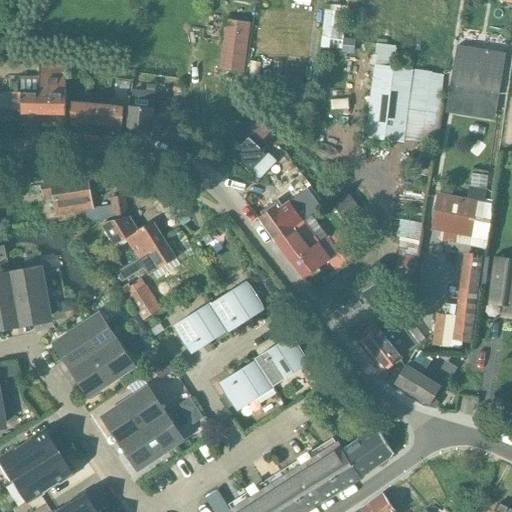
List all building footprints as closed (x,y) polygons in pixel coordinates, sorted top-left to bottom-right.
[(250,23),(232,21),(228,45),(222,44),(221,57),(245,60),(250,23)] [(375,65),(365,138),(404,143),(405,140),(434,144),(443,75),(393,69),(394,57),(378,55),(376,65),(375,65)] [(39,93),(7,93),(0,92),(0,109),(22,110),(22,114),(65,115),(66,78),(40,77),(39,93)] [(134,108),(130,107),(128,128),(158,131),(160,115),(150,114),(150,110),(154,110),(155,96),(136,94),(134,108)] [(122,127),(124,108),(74,103),(72,123),(122,127)] [(257,117),(248,128),(263,141),(272,130),(257,117)] [(232,155),(250,172),(252,171),(261,179),(277,161),(268,153),(267,155),(249,138),(232,155)] [(220,167),(217,171),(223,177),(229,170),(223,164),(220,167)] [(93,206),(88,178),(42,185),(44,195),(53,193),(56,212),(93,206)] [(437,193),(431,231),(442,233),(441,243),(485,250),(493,202),(450,196),(452,187),(444,185),(442,194),(437,193)] [(277,206),(258,219),(275,243),(275,242),(293,229),(292,228),(303,221),(288,199),(287,199),(281,191),(271,198),(277,206)] [(348,193),(331,205),(346,225),(363,213),(348,193)] [(129,215),(125,195),(111,198),(112,205),(85,209),(87,222),(115,217),(129,215)] [(165,241),(154,223),(153,222),(137,232),(128,217),(103,223),(117,245),(126,239),(140,260),(151,253),(150,251),(165,241)] [(303,280),(328,262),(338,275),(360,257),(341,231),(328,239),(327,237),(318,244),(315,239),(304,246),(293,229),(275,242),(291,265),(303,280)] [(176,258),(165,241),(150,251),(151,253),(140,260),(134,264),(133,263),(124,268),(125,270),(118,274),(122,281),(129,277),(130,278),(145,268),(150,276),(176,258)] [(482,256),(466,254),(457,317),(436,314),(432,346),(460,350),(461,340),(470,341),(482,256)] [(511,260),(496,258),(489,304),(503,306),(502,317),(511,318),(511,260)] [(10,274),(20,327),(35,324),(34,321),(49,318),(40,272),(25,274),(25,271),(10,274)] [(20,327),(10,274),(0,275),(0,327),(4,327),(5,330),(20,327)] [(127,297),(142,321),(161,309),(141,278),(136,282),(137,284),(131,288),(128,284),(122,288),(127,297)] [(246,282),(212,304),(211,304),(228,331),(228,333),(264,310),(246,282)] [(193,353),(228,331),(211,304),(212,304),(211,303),(175,325),(193,353)] [(72,371),(117,341),(108,328),(106,330),(97,317),(58,343),(66,356),(63,358),(72,371)] [(385,373),(413,350),(420,345),(400,319),(393,325),(381,334),(378,330),(362,343),(385,373)] [(274,387),(308,364),(291,336),(255,359),(256,361),(256,360),(273,387),(274,387)] [(117,341),(72,371),(80,383),(83,382),(92,394),(131,368),(122,355),(125,353),(117,341)] [(396,385),(435,409),(437,404),(433,402),(440,388),(423,377),(437,351),(415,352),(396,385)] [(256,360),(256,361),(221,383),(228,394),(219,400),(226,410),(235,405),(239,411),(275,388),(274,387),(273,387),(256,360)] [(121,444),(166,414),(157,401),(154,403),(146,390),(107,417),(115,429),(112,431),(121,444)] [(166,414),(121,444),(129,456),(132,455),(141,467),(180,441),(171,428),(174,427),(166,414)] [(0,459),(1,461),(0,460),(0,465),(12,484),(16,481),(60,454),(49,437),(46,432),(48,431),(46,428),(30,438),(32,441),(18,450),(16,447),(0,457),(0,459)] [(343,451),(342,451),(359,478),(380,465),(390,459),(393,453),(377,428),(364,437),(343,451)] [(333,438),(315,449),(341,489),(359,478),(342,451),(343,451),(337,443),(333,438)] [(315,449),(299,460),(324,500),(341,489),(315,449)] [(60,454),(16,481),(29,501),(27,502),(29,505),(46,494),(44,492),(58,483),(60,485),(76,475),(74,473),(72,474),(70,469),(60,454)] [(307,511),(324,500),(299,460),(281,471),(307,511)] [(281,471),(264,482),(283,511),(305,511),(307,511),(281,471)] [(283,511),(264,482),(247,493),(258,511),(283,511)] [(56,511),(56,510),(52,511),(96,511),(89,500),(86,495),(88,494),(86,491),(70,501),(72,503),(58,511),(56,511)] [(217,491),(204,499),(211,511),(225,503),(217,491)] [(258,511),(247,493),(229,504),(232,510),(232,511),(258,511)] [(396,511),(383,494),(361,509),(363,511),(396,511)] [(495,511),(511,511),(511,509),(500,503),(495,511)]
